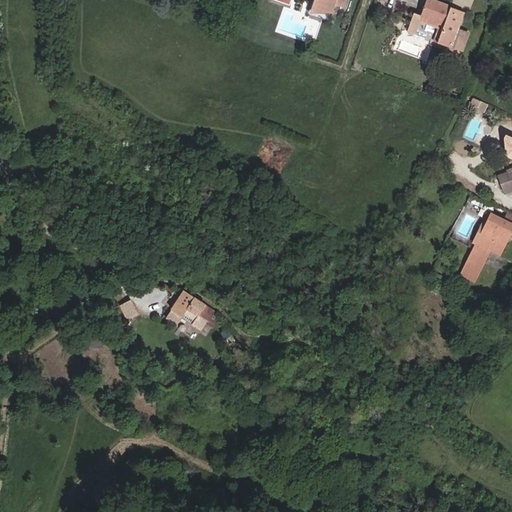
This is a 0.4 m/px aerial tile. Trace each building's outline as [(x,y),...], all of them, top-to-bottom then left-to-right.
[(342,5),(343,0),(315,0),(311,11),(330,13),(334,2),(342,5)] [(455,34),(462,15),(450,11),(451,7),(431,0),(426,0),(420,16),(420,17),(443,26),(437,43),(450,47),(448,52),(450,53),(450,55),(454,56),(455,55),(459,56),(464,43),(453,39),(455,34)] [(462,15),(463,12),(451,7),(450,11),(462,15)] [(420,16),(413,13),(406,31),(414,34),(419,21),(438,28),(433,41),(437,43),(443,26),(420,17),(420,16)] [(464,43),(466,38),(455,34),(453,39),(464,43)] [(473,98),(470,105),(477,108),(480,101),(473,98)] [(480,101),(477,108),(484,111),(487,104),(480,101)] [(511,189),(511,184),(507,170),(497,174),(503,193),(511,189)] [(509,235),(511,230),(511,221),(504,218),(491,212),(488,217),(475,244),(460,274),(475,281),(491,248),(499,233),(500,231),(509,235)] [(475,244),(488,217),(485,216),(472,242),(475,244)] [(500,252),(508,237),(499,233),(491,248),(500,252)] [(211,308),(184,290),(171,309),(181,315),(186,307),(204,319),(211,308)] [(125,317),(137,314),(133,299),(121,302),(125,317)] [(135,382),(145,388),(150,379),(139,374),(135,382)]
